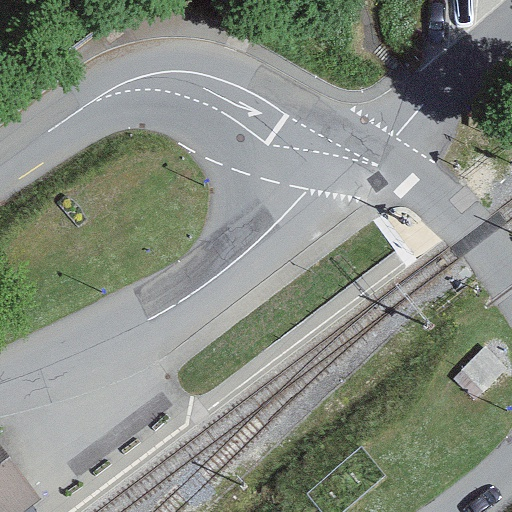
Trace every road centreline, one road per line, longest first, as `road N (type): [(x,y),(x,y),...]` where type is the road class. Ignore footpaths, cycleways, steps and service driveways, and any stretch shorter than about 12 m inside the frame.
road 1 (residential): [(359,158),(177,305),(0,387)]
road 2 (residential): [(359,158),(278,129),(205,89),(156,78),(113,90),(0,164)]
road 3 (residential): [(359,158),(443,202),(511,278)]
road 4 (unclassified): [(511,41),(359,158)]
